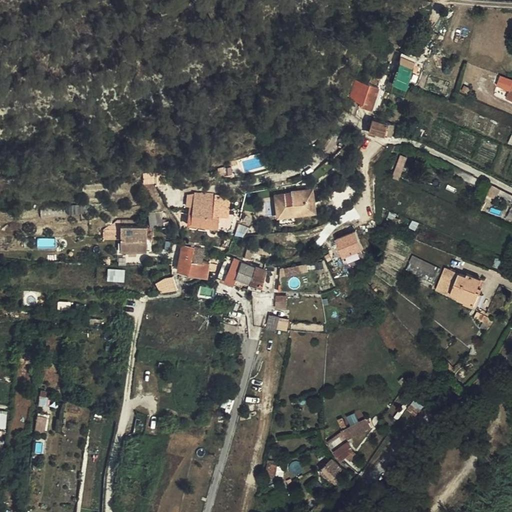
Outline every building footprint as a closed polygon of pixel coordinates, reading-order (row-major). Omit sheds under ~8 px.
[(432,12),(441,13),(443,3),(433,3),(432,12)] [(398,60),(402,51),(398,49),(394,58),(398,60)] [(403,76),(401,83),(413,87),(423,60),(412,56),(409,62),(405,60),(401,71),(402,72),(401,74),(403,76)] [(364,79),(358,98),(371,103),(370,105),(380,108),(387,87),(364,79)] [(377,124),(375,129),(392,134),(398,135),(401,125),(379,119),(377,124)] [(408,156),(404,167),(409,169),(413,158),(408,156)] [(281,171),(297,168),(296,162),(284,164),(281,171)] [(427,173),(430,166),(423,163),(420,170),(427,173)] [(409,169),(404,167),(401,174),(406,177),(409,169)] [(168,183),(180,182),(180,170),(168,171),(168,183)] [(312,197),(314,210),(320,209),(317,187),(308,188),(310,197),(312,197)] [(501,197),(503,195),(486,187),(485,188),(501,197)] [(302,212),(314,210),(312,197),(310,197),(308,188),(299,190),(299,192),(281,195),(284,214),(302,212)] [(499,202),(501,197),(485,188),(485,189),(482,194),(499,202)] [(224,213),(226,192),(200,189),(199,194),(204,195),(204,199),(206,199),(205,203),(196,202),(194,221),(236,226),(240,214),(232,213),(224,213)] [(234,192),(226,192),(224,213),(232,213),(234,192)] [(42,216),(65,214),(65,203),(42,204),(42,216)] [(163,218),(164,224),(173,224),(173,221),(170,221),(169,209),(163,209),(163,218)] [(303,221),(302,212),(284,214),(286,223),(303,221)] [(132,238),(155,238),(155,222),(129,221),(128,246),(154,247),(154,245),(132,244),(132,238)] [(344,256),(364,248),(357,228),(336,236),(344,256)] [(254,242),(251,254),(256,255),(258,248),(277,252),(278,247),(271,245),(254,242)] [(201,245),(190,243),(186,268),(197,270),(199,258),(201,245)] [(207,246),(201,245),(199,258),(210,259),(210,258),(211,247),(211,244),(207,244),(207,246)] [(241,277),(248,258),(233,252),(225,273),(241,279),(241,277)] [(443,265),(414,255),(409,270),(438,280),(443,265)] [(199,258),(197,270),(215,273),(217,260),(210,258),(210,259),(199,258)] [(262,263),(248,258),(241,277),(241,279),(248,282),(250,275),(257,277),(262,263)] [(257,277),(255,285),(260,286),(266,288),(269,288),(276,267),(272,267),(262,263),(257,277)] [(115,276),(131,276),(131,264),(115,264),(115,276)] [(293,274),(306,272),(306,265),(292,266),(293,274)] [(471,274),(450,266),(441,288),(456,294),(457,291),(465,295),(464,297),(480,303),(486,287),(484,286),(487,278),(471,272),(471,274)] [(281,268),(276,267),(269,288),(281,288),(281,268)] [(184,286),(179,274),(170,274),(162,279),(169,288),(184,286)] [(276,307),(288,307),(288,293),(276,293),(276,307)] [(497,316),(484,310),(481,316),(495,323),(497,316)] [(274,323),(284,325),(287,313),(277,311),(274,323)] [(227,319),(226,325),(240,329),(242,323),(227,319)] [(155,348),(146,346),(145,354),(154,356),(155,348)] [(49,405),(50,395),(40,394),(39,404),(49,405)] [(430,403),(422,397),(415,406),(422,413),(430,403)] [(0,425),(7,426),(8,409),(0,408),(0,425)] [(36,429),(48,430),(49,413),(37,412),(36,429)] [(332,440),(334,442),(347,433),(374,422),(373,419),(346,430),(332,440)] [(374,422),(347,433),(353,438),(377,428),(374,422)] [(347,433),(334,442),(347,457),(358,449),(353,438),(347,433)] [(347,466),(337,455),(331,461),(340,471),(347,466)] [(340,471),(331,461),(326,466),(335,477),(340,471)]
